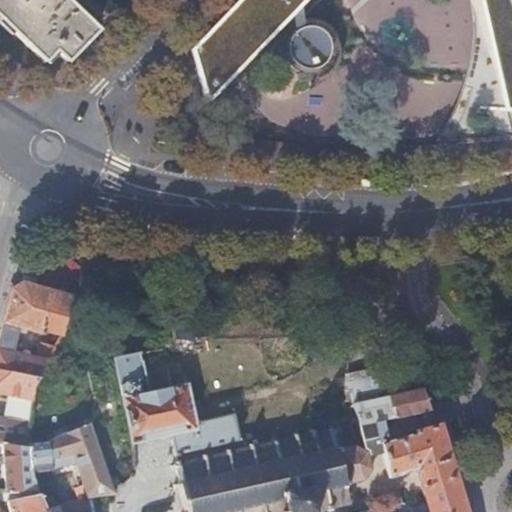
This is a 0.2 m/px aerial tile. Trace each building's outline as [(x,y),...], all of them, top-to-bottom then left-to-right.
[(0,0),(0,24),(42,64),(53,53),(65,64),(95,33),(61,0),(0,0)] [(247,0),(195,53),(210,110),(313,0),(247,0)] [(474,0),(477,26),(468,73),(450,127),(445,156),(511,140),(511,107),(511,108),(496,40),(487,0),(474,0)] [(511,0),(487,0),(496,40),(511,108),(511,107),(511,0)] [(82,299),(35,286),(22,282),(8,289),(1,323),(40,334),(41,331),(61,337),(82,299)] [(38,380),(53,352),(41,348),(36,359),(13,353),(16,338),(0,333),(0,371),(37,380),(38,380)] [(392,346),(403,360),(410,355),(400,341),(392,346)] [(225,454),(224,449),(223,444),(239,440),(236,427),(233,414),(198,422),(199,425),(194,426),(185,384),(148,393),(142,361),(141,361),(139,352),(113,358),(131,442),(132,442),(132,443),(169,435),(176,462),(177,461),(178,465),(202,459),(200,455),(205,454),(206,458),(225,454)] [(419,411),(430,409),(423,389),(404,393),(391,355),(374,360),(387,397),(346,405),(347,412),(349,412),(355,438),(363,436),(362,424),(383,419),(419,411)] [(33,387),(37,380),(0,371),(0,394),(26,400),(25,409),(22,409),(20,421),(0,418),(0,443),(28,447),(28,445),(27,434),(33,387)] [(26,400),(0,394),(0,418),(20,421),(22,409),(25,409),(26,400)] [(428,511),(464,511),(453,473),(438,425),(430,409),(419,411),(424,430),(386,440),(383,419),(362,424),(363,436),(364,439),(378,437),(386,470),(381,472),(383,476),(378,478),(379,481),(417,471),(428,511)] [(101,497),(112,495),(110,488),(88,425),(46,441),(46,443),(28,445),(28,447),(29,474),(48,472),(48,470),(74,464),(87,500),(55,509),(51,497),(39,501),(44,511),(49,511),(56,510),(56,511),(92,511),(89,498),(101,497)] [(346,507),(350,506),(349,503),(353,503),(352,499),(349,499),(346,486),(352,485),(352,483),(363,481),(371,469),(367,451),(365,450),(356,446),(344,448),(343,447),(338,448),(335,434),(339,433),(338,429),(334,430),(333,425),(328,426),(329,431),(314,434),(313,430),(309,431),(310,435),(298,438),(297,433),(292,434),(293,439),(278,442),(276,438),(272,439),(273,443),(253,448),(252,444),(247,444),(248,449),(230,453),(229,448),(224,449),(225,454),(206,458),(205,454),(200,455),(202,459),(178,465),(177,461),(176,462),(174,462),(174,465),(170,466),(171,470),(175,470),(178,484),(174,485),(174,487),(175,490),(179,489),(183,511),(317,511),(326,509),(327,511),(331,511),(330,508),(345,504),(346,507)] [(132,456),(132,443),(132,442),(131,442),(119,443),(120,459),(132,458),(132,456)] [(0,504),(8,503),(8,502),(37,497),(29,477),(29,474),(28,447),(0,443),(0,453),(2,454),(3,463),(4,478),(5,492),(0,491),(0,504)] [(398,503),(397,498),(393,499),(391,492),(378,495),(380,507),(398,503)] [(8,502),(8,503),(10,511),(44,511),(39,501),(37,497),(8,502)] [(411,511),(411,510),(400,502),(398,503),(399,511),(411,511)]
